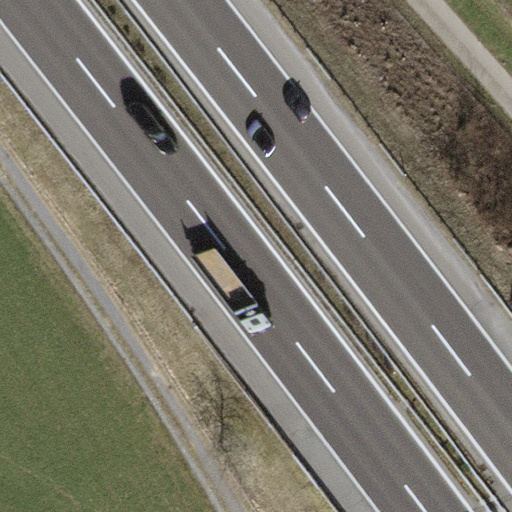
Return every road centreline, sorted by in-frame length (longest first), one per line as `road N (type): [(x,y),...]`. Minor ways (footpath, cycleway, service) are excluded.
road 1 (motorway): [(30,0),(423,511)]
road 2 (motorway): [(511,432),(179,0)]
road 3 (track): [(235,511),(127,333),(0,154)]
